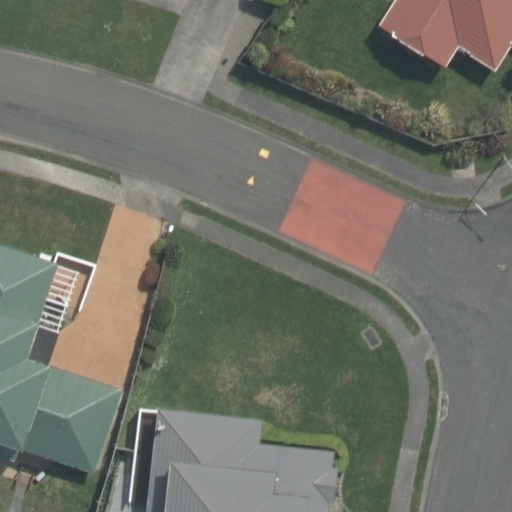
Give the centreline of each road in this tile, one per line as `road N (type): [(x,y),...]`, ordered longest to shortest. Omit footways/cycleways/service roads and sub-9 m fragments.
road 1 (residential): [(0,101),(179,148),(510,295)]
road 2 (residential): [(510,295),(474,511)]
